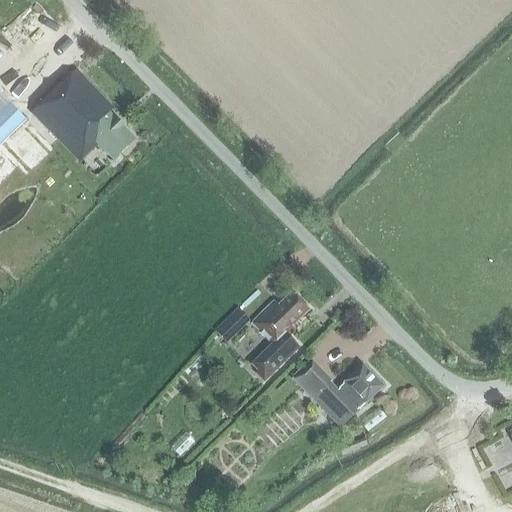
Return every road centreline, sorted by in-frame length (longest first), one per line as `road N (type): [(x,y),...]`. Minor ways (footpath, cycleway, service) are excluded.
road 1 (unclassified): [(511,381),(474,393),(433,370),(67,0)]
road 2 (track): [(474,393),(440,429),(303,511)]
road 3 (track): [(136,511),(0,464)]
